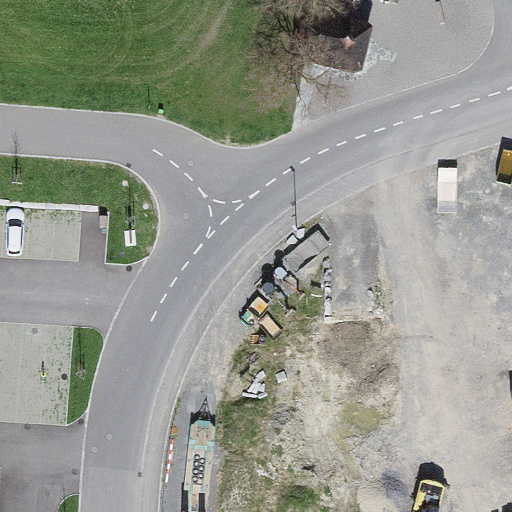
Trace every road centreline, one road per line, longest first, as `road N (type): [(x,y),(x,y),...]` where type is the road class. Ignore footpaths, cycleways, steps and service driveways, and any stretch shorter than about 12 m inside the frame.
road 1 (residential): [(238,194),(197,242),(161,308),(127,400),(109,511)]
road 2 (residential): [(511,79),(238,194)]
road 3 (residential): [(238,194),(135,141),(0,132)]
